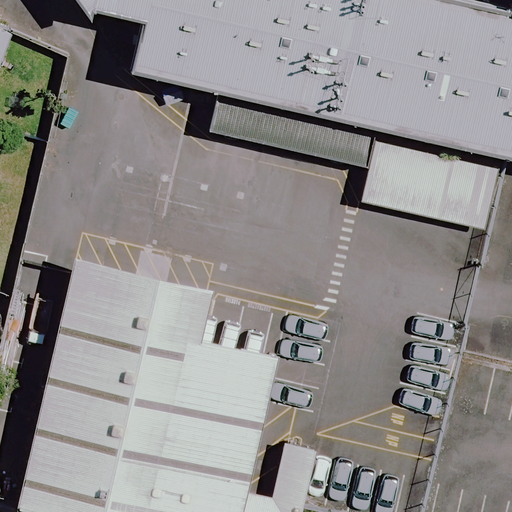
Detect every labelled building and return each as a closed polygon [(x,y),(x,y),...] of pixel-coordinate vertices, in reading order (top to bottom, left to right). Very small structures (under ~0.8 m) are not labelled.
[(511,0),(75,0),(88,14),(134,26),(124,70),(511,154),(511,0)] [(0,62),(12,31),(0,26),(0,62)] [(504,165),(364,132),(349,196),(489,229),(504,165)] [(241,193),(126,167),(108,247),(223,272),(241,193)] [(0,266),(16,222),(0,216),(0,266)] [(70,243),(10,503),(48,511),(300,511),(317,442),(260,429),(278,351),(191,330),(205,273),(70,243)]
